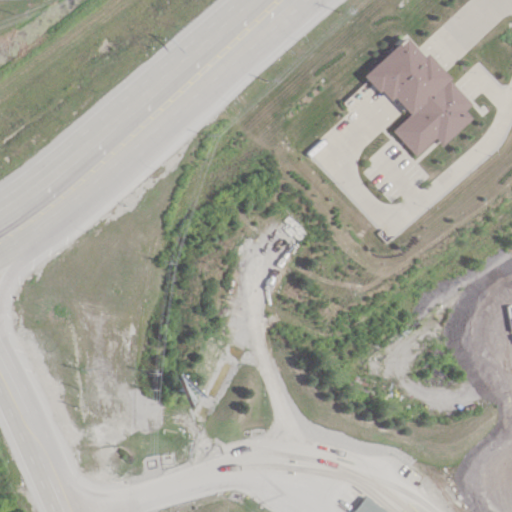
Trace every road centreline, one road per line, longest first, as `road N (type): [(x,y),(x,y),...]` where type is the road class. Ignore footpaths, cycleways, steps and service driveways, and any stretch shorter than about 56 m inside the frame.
road 1 (trunk): [(31,225),(268,25)]
road 2 (trunk): [(235,7),(55,161)]
